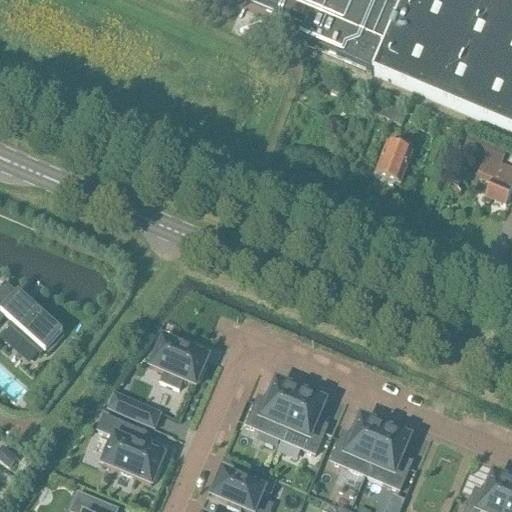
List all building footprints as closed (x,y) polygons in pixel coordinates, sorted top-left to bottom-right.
[(511,0),(242,0),(306,27),(298,45),(313,52),(312,55),(370,80),(372,77),(511,136),(511,0)] [(370,102),(365,113),(401,128),(405,118),(370,102)] [(468,136),(462,151),(463,151),(475,156),(477,157),(483,142),(481,141),(481,142),(468,136)] [(391,150),(386,148),(374,179),(387,184),(388,188),(392,189),(395,187),(399,189),(411,157),(409,156),(412,148),(395,141),(391,150)] [(485,160),(476,180),(491,186),(485,200),(483,205),(490,208),(492,203),(504,209),(511,190),(511,170),(501,166),(500,167),(485,160)] [(454,189),(447,195),(453,201),(460,195),(454,189)] [(5,286),(0,291),(0,325),(4,321),(5,321),(10,326),(7,329),(41,359),(43,355),(61,336),(17,297),(5,286)] [(162,344),(150,372),(162,377),(158,386),(178,395),(182,385),(195,390),(197,385),(199,386),(206,369),(204,368),(206,363),(162,344)] [(254,408),(245,430),(280,445),(300,396),(297,395),(298,393),(280,385),(279,387),(276,386),(265,412),(254,408)] [(300,396),(280,445),(314,459),(324,437),(313,432),(324,406),(321,405),(322,403),(304,395),(303,397),(300,396)] [(114,398),(108,414),(154,433),(160,418),(114,398)] [(103,419),(96,435),(110,441),(99,467),(151,489),(153,484),(155,485),(162,467),(160,467),(162,462),(133,449),(139,435),(103,419)] [(339,444),(329,466),(365,481),(385,432),(381,431),(382,429),(365,421),(364,423),(361,422),(350,448),(339,444)] [(385,432),(365,481),(399,495),(408,473),(397,468),(409,442),(405,441),(406,439),(389,431),(388,433),(385,432)] [(1,449),(0,451),(0,466),(8,472),(16,461),(1,449)] [(219,479),(212,496),(214,497),(212,500),(227,507),(226,510),(229,511),(255,511),(263,495),(270,498),(275,486),(253,477),(249,488),(222,477),(221,480),(219,479)] [(471,500),(465,511),(506,511),(511,499),(511,483),(497,477),(496,479),(493,478),(482,504),(471,500)] [(112,511),(78,497),(71,511),(112,511)]
